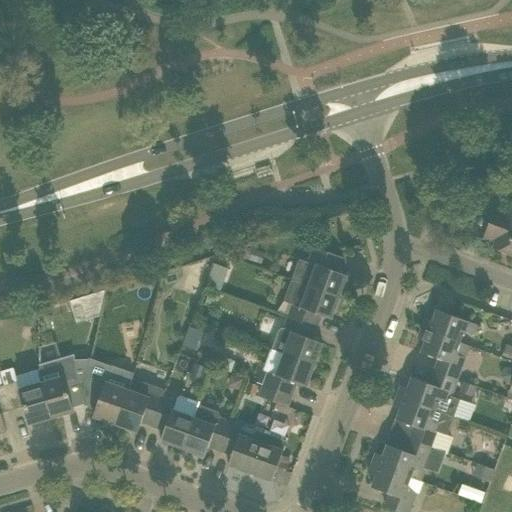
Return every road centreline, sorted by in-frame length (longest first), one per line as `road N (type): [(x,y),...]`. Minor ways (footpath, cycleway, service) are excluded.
road 1 (secondary): [(356,87),(59,183),(0,211)]
road 2 (secondary): [(0,213),(63,203),(363,112)]
road 3 (residential): [(306,495),(392,249)]
road 4 (residential): [(249,511),(115,467),(69,462),(0,484)]
road 5 (secondary): [(511,56),(356,87)]
road 6 (secondary): [(363,112),(511,74)]
road 7 (residential): [(511,286),(392,249)]
